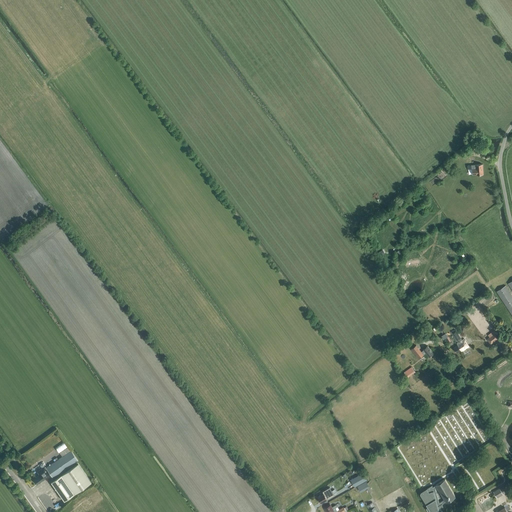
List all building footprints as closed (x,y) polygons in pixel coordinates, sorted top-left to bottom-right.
[(472,152),(482,146),(478,141),(469,147),(472,152)] [(483,174),(483,164),(467,166),(468,169),(472,169),(472,175),(483,174)] [(511,295),(506,286),(497,291),(511,314),(511,295)] [(459,327),(464,331),(468,327),(463,323),(459,327)] [(464,339),(462,340),(455,330),(451,332),(457,342),(459,340),(460,342),(457,344),(458,345),(454,348),(457,353),(461,351),(462,351),(469,347),(464,339)] [(488,335),(490,337),(487,339),(491,344),(494,342),(494,343),(497,341),(497,340),(500,338),(498,336),(499,335),(499,334),(501,333),(499,331),(497,332),(495,333),(494,331),(488,335)] [(434,354),(427,346),(423,349),(423,350),(422,352),(416,345),(411,349),(418,359),(426,353),(429,357),(434,354)] [(408,377),(415,372),(412,367),(404,372),(408,377)] [(55,447),(59,452),(67,446),(64,442),(55,447)] [(51,482),(77,463),(77,461),(78,460),(71,450),(46,468),(45,467),(44,467),(37,472),(40,475),(36,477),(37,478),(34,480),(37,484),(40,482),(50,474),(51,475),(51,476),(52,478),(51,482)] [(77,463),(51,482),(64,501),(91,482),(77,463)] [(363,473),(351,480),(355,487),(367,480),(363,473)] [(445,500),(446,501),(446,502),(455,497),(445,480),(436,485),(437,487),(445,500)] [(366,482),(357,486),(360,492),(368,487),(367,483),(366,482)] [(438,506),(446,501),(445,500),(439,503),(435,489),(437,487),(436,485),(434,486),(433,487),(432,486),(421,492),(421,493),(420,493),(420,494),(420,495),(421,495),(428,507),(426,508),(429,511),(431,511),(432,511),(431,511),(442,511),(441,508),(439,509),(438,506)] [(325,494),(318,498),(321,503),(328,499),(334,496),(330,488),(323,492),(325,494)] [(493,492),(497,498),(503,494),(499,489),(493,492)] [(367,505),(370,511),(377,511),(372,502),(367,505)]
